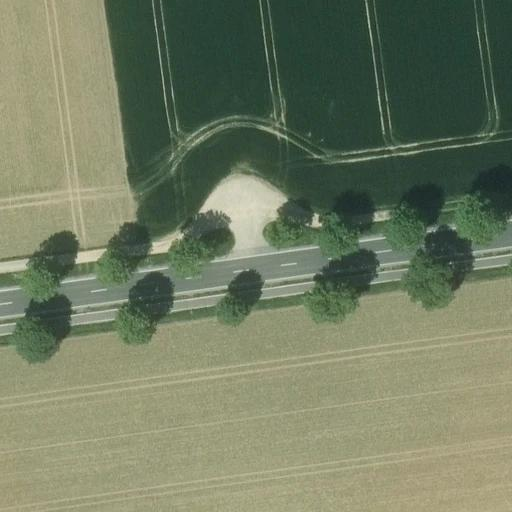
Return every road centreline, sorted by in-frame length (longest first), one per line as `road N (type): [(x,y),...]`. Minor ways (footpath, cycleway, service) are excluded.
road 1 (secondary): [(0,305),(511,235)]
road 2 (track): [(251,221),(511,180)]
road 3 (track): [(0,257),(251,221)]
